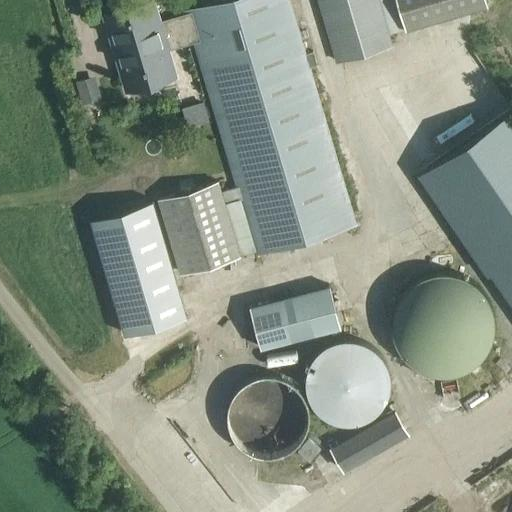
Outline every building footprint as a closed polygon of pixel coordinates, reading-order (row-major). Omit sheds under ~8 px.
[(356,224),(289,0),(226,0),(185,12),(186,14),(159,22),(153,1),(105,15),(127,90),(170,77),(178,75),(171,48),(173,48),(194,41),(237,186),(223,191),(220,181),(158,200),(180,273),(242,255),(226,203),(241,199),(257,254),(356,224)] [(395,45),(381,0),(317,0),(337,63),(395,45)] [(396,0),(405,28),(488,2),(487,0),(396,0)] [(312,54),(306,56),(309,68),(316,66),(312,54)] [(94,77),(100,99),(112,96),(105,74),(94,77)] [(140,104),(167,98),(164,84),(137,90),(140,104)] [(421,161),(407,173),(483,265),(511,300),(511,111),(500,96),(494,102),(421,161)] [(190,126),(211,120),(205,101),(184,107),(190,126)] [(189,317),(154,201),(92,219),(126,335),(189,317)] [(487,295),(483,290),(481,287),(478,284),(476,282),(472,280),(466,276),(460,274),(454,272),(447,271),(441,271),(434,272),(427,273),(421,276),(415,279),(410,283),(405,288),(401,293),(398,298),(395,305),(393,311),(392,318),(392,324),(392,331),(394,337),(396,344),(399,349),(403,355),(407,360),(412,364),(418,367),(423,370),(430,372),(436,374),(443,374),(449,374),(455,373),(462,371),(468,368),(473,365),(478,361),(483,356),(486,351),(490,345),(492,339),(494,333),(495,326),(495,320),(494,313),(492,307),(490,301),(487,295)] [(263,347),(341,327),(330,284),(252,305),(263,347)] [(350,422),(355,421),(360,420),(365,419),(370,417),(374,414),(378,411),(381,407),(385,403),(387,399),(389,394),(391,390),(392,385),(392,380),(392,374),(391,370),(389,365),(387,360),(385,356),(381,352),(378,348),(374,345),(370,342),(365,340),(360,339),(355,338),(350,338),(345,338),(340,339),(335,340),(330,342),(326,345),(322,348),(318,352),(315,356),(313,360),(311,365),(309,370),(308,375),(308,380),(308,385),(309,390),(311,394),(313,399),(315,403),(318,407),(322,411),(326,414),(330,417),(335,419),(340,420),(345,421),(350,422)] [(286,453),(301,442),(309,425),(310,407),(302,390),(288,378),(270,374),(252,378),(237,389),(229,405),(228,424),(236,441),(250,452),(268,457),(286,453)] [(344,470),(409,433),(396,409),(330,446),(344,470)] [(272,457),(270,473),(272,473),(271,481),(281,482),(284,458),(272,457)]
